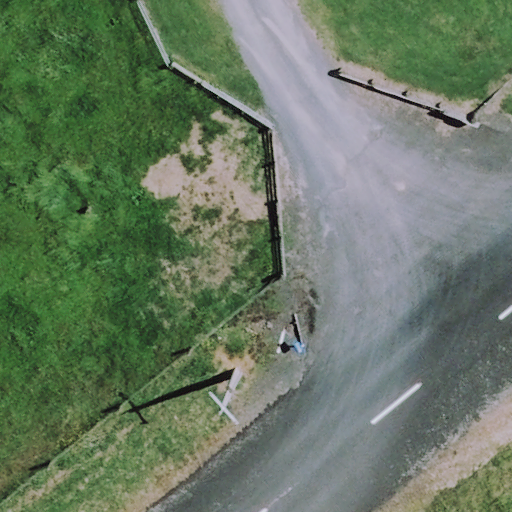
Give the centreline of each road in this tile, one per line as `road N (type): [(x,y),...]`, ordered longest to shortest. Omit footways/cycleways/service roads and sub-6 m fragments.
road 1 (track): [(450,367),(260,0)]
road 2 (unclassified): [(266,511),(511,315)]
